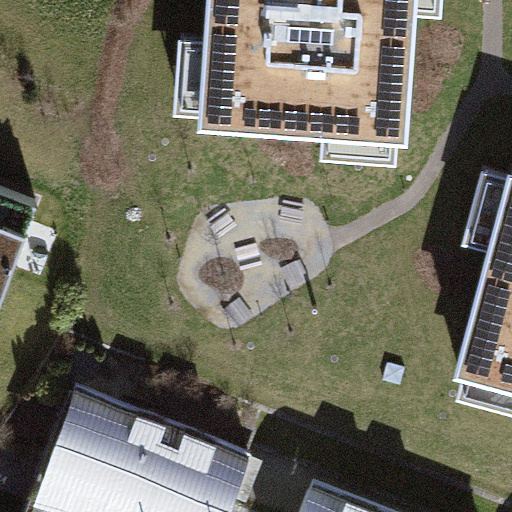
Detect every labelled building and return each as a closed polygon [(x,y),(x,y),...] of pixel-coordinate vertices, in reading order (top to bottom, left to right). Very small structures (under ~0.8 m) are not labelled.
[(219,0),(216,36),(192,34),(186,97),(212,100),(212,105),(333,116),(330,141),(394,147),(397,122),(403,122),(413,0),(439,2),(439,0),(219,0)] [(511,174),(492,169),(475,230),(499,237),(466,354),(474,356),(468,380),(511,392),(511,174)] [(0,303),(36,208),(0,194),(0,303)] [(17,511),(230,511),(250,466),(70,390),(17,511)] [(381,511),(309,484),(298,511),(381,511)]
